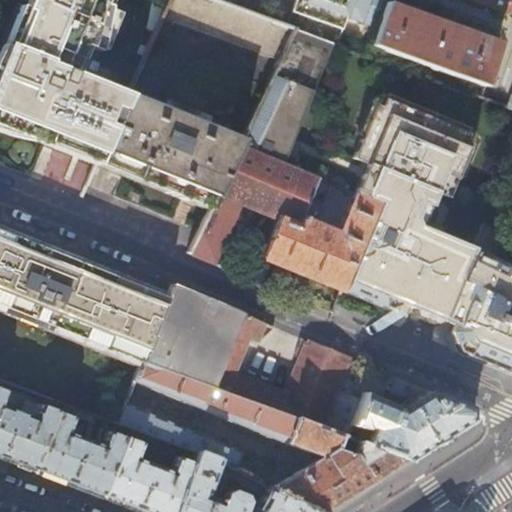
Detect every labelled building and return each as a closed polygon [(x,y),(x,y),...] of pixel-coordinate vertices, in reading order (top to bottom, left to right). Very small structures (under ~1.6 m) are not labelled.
[(17,0),(0,44),(0,131),(10,134),(44,141),(44,143),(95,165),(127,96),(129,93),(79,73),(90,47),(101,52),(102,49),(106,51),(121,13),(110,9),(113,0),(17,0)] [(170,0),(160,25),(169,29),(174,21),(204,32),(205,29),(257,48),(257,51),(281,59),(294,30),(295,29),(287,26),(229,6),(212,0),(170,0)] [(212,0),(229,6),(231,0),(295,0),(287,26),(295,29),(294,30),(334,45),(336,46),(346,17),(376,27),(386,2),(386,0),(212,0)] [(511,2),(506,0),(467,0),(511,15),(511,2)] [(499,42),(386,2),(376,27),(369,45),(483,85),(499,42)] [(334,45),(294,30),(281,59),(242,140),(239,147),(283,166),(334,45)] [(242,140),(127,96),(95,165),(208,210),(239,147),(242,140)] [(375,204),(340,290),(382,306),(388,309),(397,305),(398,302),(446,321),(453,324),(450,331),(459,350),(511,373),(511,306),(459,280),(471,252),(417,231),(412,223),(420,206),(428,209),(434,195),(446,200),(468,148),(462,145),(468,132),(386,98),(380,111),(374,109),(353,161),(367,167),(355,196),(375,204)] [(240,204),(276,219),(271,230),(266,228),(261,240),(266,241),(264,248),(259,246),(256,254),(260,256),(260,257),(340,290),(375,204),(355,196),(352,195),(336,234),(301,220),(307,206),(314,209),(316,204),(321,206),(329,185),(283,166),(239,147),(208,210),(188,253),(213,264),(240,204)] [(484,226),(471,252),(459,280),(511,306),(511,269),(491,259),(502,235),(484,226)] [(0,307),(138,363),(139,362),(149,336),(146,335),(165,298),(163,297),(0,231),(0,307)] [(171,285),(165,298),(146,335),(149,336),(139,362),(292,418),(318,428),(348,357),(306,341),(284,393),(231,372),(246,339),(249,340),(257,337),(263,323),(171,285)] [(348,357),(318,428),(363,444),(381,451),(407,461),(432,444),(440,439),(468,422),(467,407),(389,375),(385,383),(391,386),(388,393),(407,401),(396,407),(360,393),(356,400),(343,394),(356,361),(348,357)] [(292,418),(139,362),(138,363),(131,380),(283,442),(292,418)] [(0,403),(8,383),(0,380),(0,457),(32,470),(58,402),(42,396),(33,419),(0,406),(0,403)] [(127,427),(113,422),(111,421),(101,447),(66,434),(76,408),(58,402),(32,470),(66,483),(100,496),(123,439),(127,427)] [(121,402),(113,422),(127,427),(144,433),(178,446),(194,452),(217,460),(233,469),(240,451),(121,402)] [(363,444),(318,428),(292,418),(283,442),(320,456),(269,488),(313,511),(326,511),(407,461),(381,451),(376,464),(358,457),(363,444)] [(139,445),(144,433),(127,427),(123,439),(139,445)] [(139,445),(123,439),(100,496),(135,509),(141,511),(171,511),(194,452),(178,446),(167,472),(134,459),(139,445)] [(240,472),(233,469),(217,460),(194,452),(171,511),(313,511),(269,488),(264,486),(251,511),(246,511),(241,510),(244,502),(241,494),(227,488),(221,492),(218,501),(216,500),(225,476),(248,488),(253,479),(240,472)] [(240,472),(253,479),(257,482),(261,471),(243,464),(240,472)]
